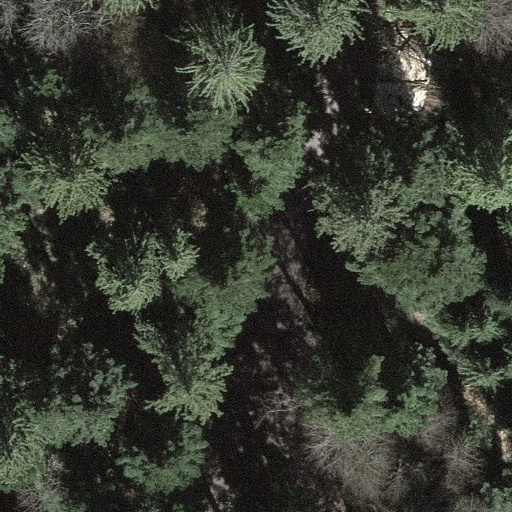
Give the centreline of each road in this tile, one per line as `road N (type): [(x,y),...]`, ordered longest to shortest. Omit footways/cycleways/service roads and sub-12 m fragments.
road 1 (track): [(202,511),(271,317),(358,0)]
road 2 (track): [(254,364),(314,511)]
